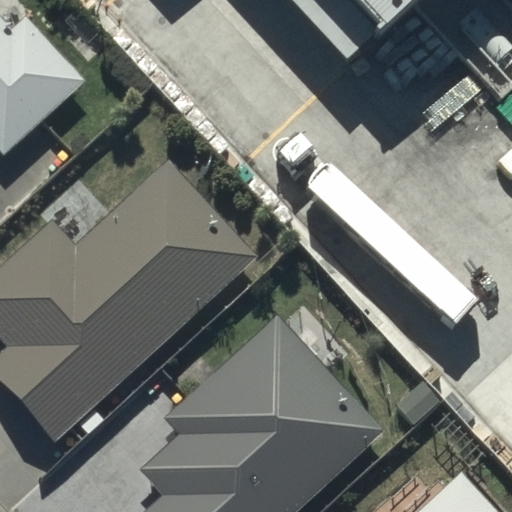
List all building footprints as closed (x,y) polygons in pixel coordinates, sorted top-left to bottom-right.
[(511,0),(322,0),(383,65),(449,0),(493,0),(511,19),(511,0)] [(0,147),(7,156),(79,91),(27,34),(12,47),(0,34),(0,147)] [(196,128),(511,471),(511,318),(364,157),(357,164),(333,139),(321,150),(253,76),(196,128)] [(245,266),(168,181),(75,264),(52,238),(0,283),(0,338),(18,358),(0,374),(0,377),(54,437),(245,266)] [(290,511),(373,439),(281,336),(174,431),(187,445),(150,478),(179,511),(290,511)] [(481,511),(465,494),(445,511),(481,511)]
